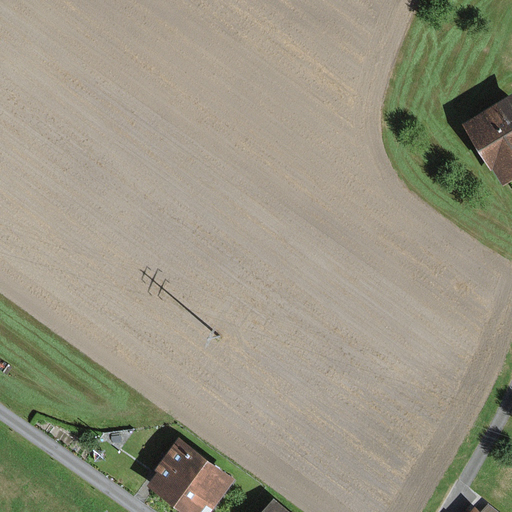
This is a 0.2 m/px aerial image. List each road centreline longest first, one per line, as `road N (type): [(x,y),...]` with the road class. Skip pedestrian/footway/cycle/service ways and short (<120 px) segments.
road 1 (track): [(159,511),(0,410)]
road 2 (track): [(446,511),(511,396)]
